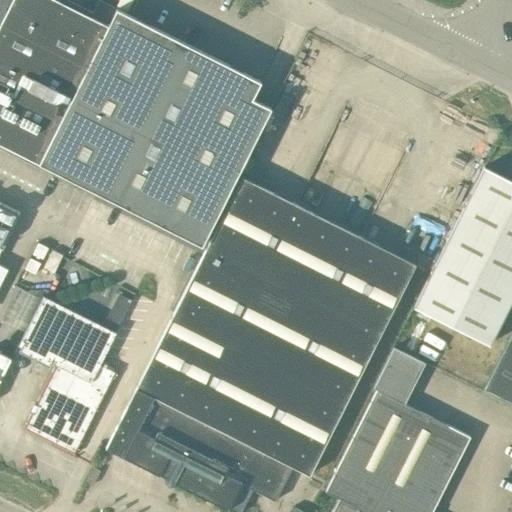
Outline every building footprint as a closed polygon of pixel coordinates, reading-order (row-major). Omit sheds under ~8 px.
[(117,8),(103,22),(59,0),(0,0),(0,143),(203,245),(271,107),(252,98),(261,80),(117,8)] [(273,113),(283,119),(302,80),(292,75),(273,113)] [(490,140),(495,129),(439,104),(430,123),(449,132),(447,137),(484,154),(488,144),(467,135),(469,130),(490,140)] [(511,180),(484,166),(414,305),(489,344),(511,298),(511,180)] [(229,509),(241,483),(275,500),(293,466),(309,474),(416,264),(242,176),(106,447),(229,509)] [(0,253),(21,212),(0,201),(0,253)] [(54,273),(62,257),(52,251),(43,268),(54,273)] [(21,287),(3,317),(16,325),(34,294),(21,287)] [(75,455),(81,443),(117,370),(101,362),(116,332),(43,295),(18,345),(56,364),(23,428),(75,455)] [(511,333),(508,341),(483,391),(511,405),(511,333)] [(373,387),(377,389),(326,491),(342,500),(335,511),(431,511),(470,436),(404,403),(424,362),(394,347),(373,387)] [(0,382),(11,359),(0,353),(0,382)]
